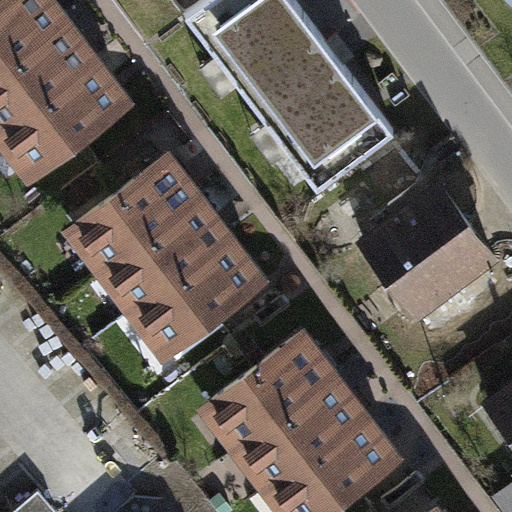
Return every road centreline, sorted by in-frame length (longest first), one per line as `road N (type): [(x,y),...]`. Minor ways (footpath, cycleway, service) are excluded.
road 1 (residential): [(383,0),(511,168)]
road 2 (unknown): [(0,410),(80,504)]
